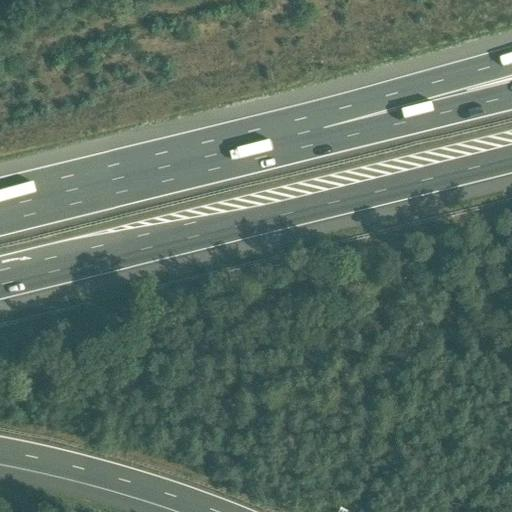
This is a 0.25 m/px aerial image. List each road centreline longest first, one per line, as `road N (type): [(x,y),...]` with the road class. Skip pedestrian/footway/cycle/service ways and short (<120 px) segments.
road 1 (motorway): [(0,278),(511,151)]
road 2 (motorway): [(325,135),(0,216)]
road 3 (motorway): [(0,454),(124,483),(204,511)]
road 4 (motorway): [(511,63),(413,93),(325,135)]
road 5 (motorway): [(511,91),(325,135)]
